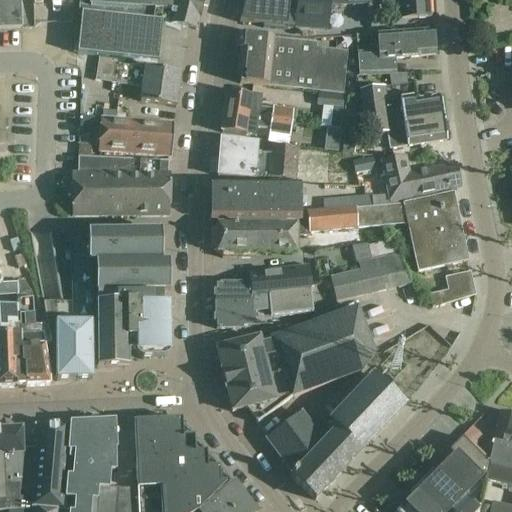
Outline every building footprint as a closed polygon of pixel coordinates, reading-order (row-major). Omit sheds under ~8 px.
[(0,0),(0,30),(21,29),(19,0),(0,0)] [(78,0),(76,55),(103,58),(158,64),(162,25),(168,25),(197,32),(203,0),(78,0)] [(370,9),(369,0),(247,0),(242,23),(264,25),(264,28),(287,31),(288,26),(296,27),(296,29),(327,32),(329,10),(370,9)] [(381,0),(382,3),(397,3),(398,21),(429,18),(427,0),(381,0)] [(358,76),(397,75),(396,60),(435,57),(434,32),(377,37),(378,54),(356,55),(358,76)] [(342,96),(347,53),(316,50),(316,45),(259,38),(239,37),(237,51),(241,52),(239,75),(242,75),(242,85),(262,87),(342,96)] [(141,89),(144,70),(116,66),(116,62),(97,59),(94,82),(141,89)] [(144,70),(141,89),(139,104),(175,109),(179,75),(144,70)] [(423,118),(442,115),(439,98),(417,101),(416,97),(386,102),(384,88),(360,92),(362,108),(366,138),(386,135),(386,130),(424,124),(423,118)] [(224,114),(291,125),(293,113),(272,109),(272,111),(258,109),(260,99),(227,94),(224,114)] [(344,109),(345,96),(320,94),(319,107),(344,109)] [(289,137),(291,125),(224,114),(221,134),(254,139),(255,129),(269,131),(268,134),(289,137)] [(386,130),(386,135),(389,151),(446,142),(442,115),(423,118),(424,124),(386,130)] [(170,160),(173,126),(99,121),(97,155),(170,160)] [(327,130),(326,141),(339,143),(340,132),(327,130)] [(62,137),(63,156),(92,155),(91,135),(62,137)] [(269,163),(296,165),(297,151),(270,148),(269,157),(257,156),(258,147),(220,142),(219,160),(256,164),(256,167),(268,168),(269,163)] [(342,142),(341,155),(353,156),(354,142),(342,142)] [(329,181),(332,151),(309,149),(306,179),(329,181)] [(71,218),(168,217),(169,175),(170,164),(78,159),(78,177),(71,177),(71,218)] [(364,161),(355,163),(357,176),(375,172),(372,159),(364,161)] [(389,207),(453,195),(455,194),(453,186),(460,185),(455,166),(407,176),(404,159),(380,164),(389,207)] [(295,182),(296,165),(269,163),(268,168),(256,167),(256,164),(219,160),(218,178),(255,181),(256,179),(295,182)] [(212,187),(211,208),(299,208),(299,193),(257,192),(257,188),(212,187)] [(218,227),(218,256),(221,256),(221,262),(253,262),(253,255),(296,255),(296,238),(309,238),(309,235),(406,225),(417,275),(467,263),(453,195),(389,207),(372,208),(355,209),(301,214),(303,227),(218,227)] [(211,208),(211,223),(299,223),(299,208),(211,208)] [(69,295),(161,294),(169,294),(168,263),(161,263),(161,232),(69,233),(69,295)] [(372,259),(395,254),(392,241),(369,247),(372,259)] [(336,304),(410,286),(402,254),(358,264),(359,272),(330,279),(336,304)] [(283,294),(309,293),(308,270),(251,276),(252,287),(216,287),(216,304),(232,304),(238,307),(254,307),(253,297),(267,297),(267,295),(283,294)] [(431,310),(476,299),(469,273),(444,280),(448,292),(428,297),(431,310)] [(18,297),(17,284),(0,285),(0,388),(26,388),(24,367),(21,367),(17,297),(18,297)] [(24,367),(26,388),(49,387),(48,374),(41,335),(35,336),(32,302),(31,302),(30,294),(24,284),(17,284),(18,297),(17,297),(21,367),(24,367)] [(311,315),(309,293),(283,294),(267,295),(267,297),(253,297),(254,307),(238,307),(232,304),(216,304),(216,330),(240,331),(241,328),(253,327),(252,316),(268,314),(269,319),(311,315)] [(161,294),(69,295),(69,305),(42,305),(56,383),(91,382),(91,370),(128,370),(128,353),(134,353),(135,355),(136,357),(137,359),(138,360),(140,361),(142,361),(162,361),(164,360),(166,359),(168,358),(169,356),(170,354),(170,351),(169,311),(169,309),(168,307),(167,306),(165,304),(163,304),(161,303),(161,294)] [(373,356),(356,309),(270,341),(270,342),(260,345),(258,339),(215,349),(221,373),(225,390),(231,413),(246,412),(258,427),(278,409),(291,399),(360,373),(373,356)] [(362,451),(404,407),(390,393),(375,380),(372,376),(315,436),(299,414),(288,422),(266,440),(292,473),(290,475),(292,477),(290,479),(314,502),(362,452),(362,451)] [(493,442),(488,467),(511,472),(511,416),(499,413),(492,442),(493,442)] [(63,511),(115,511),(117,490),(109,490),(110,473),(114,473),(114,449),(115,449),(114,437),(118,433),(117,432),(117,433),(107,424),(100,432),(86,432),(81,428),(74,429),(64,511),(63,511)] [(64,511),(74,429),(74,425),(71,425),(36,427),(37,448),(32,500),(19,498),(17,511),(9,511),(8,511),(62,511),(63,511),(64,511)] [(115,511),(197,511),(200,511),(229,482),(182,425),(134,427),(134,441),(137,489),(117,490),(115,511)] [(5,487),(21,486),(24,454),(23,438),(22,428),(2,429),(5,487)] [(19,498),(21,486),(5,487),(2,429),(0,429),(0,510),(9,511),(17,511),(19,498)] [(477,511),(488,467),(461,440),(448,453),(454,459),(438,476),(434,472),(421,485),(423,487),(399,511),(398,511),(477,511)] [(486,482),(511,487),(511,473),(489,468),(486,482)] [(254,511),(234,484),(218,495),(219,497),(208,505),(210,507),(202,511),(254,511)]
